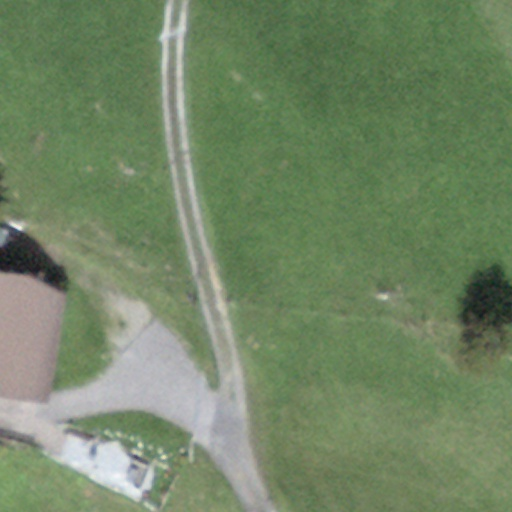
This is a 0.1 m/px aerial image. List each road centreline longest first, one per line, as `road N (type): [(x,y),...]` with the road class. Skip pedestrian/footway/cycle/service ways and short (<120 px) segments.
road 1 (track): [(177,0),(178,158),(224,353),(233,466),(267,511)]
road 2 (track): [(0,417),(40,422),(150,399),(233,466)]
